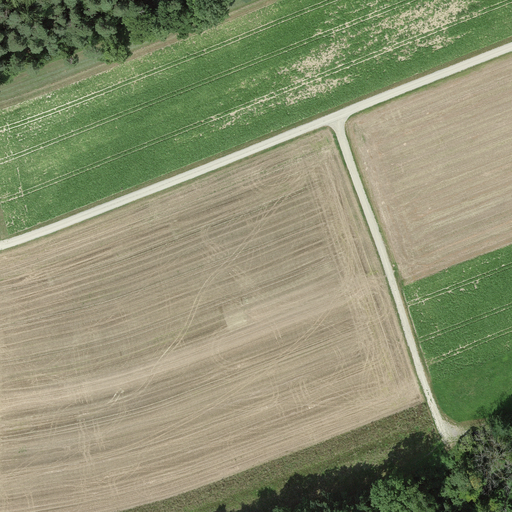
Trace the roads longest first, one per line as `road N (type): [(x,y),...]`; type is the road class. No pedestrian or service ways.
road 1 (track): [(511,49),(0,249)]
road 2 (track): [(340,118),(446,444)]
